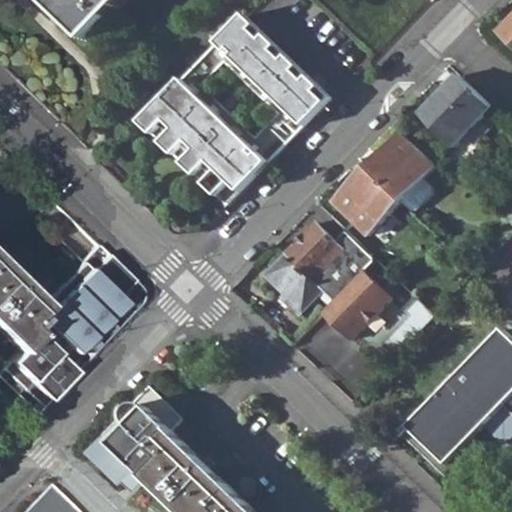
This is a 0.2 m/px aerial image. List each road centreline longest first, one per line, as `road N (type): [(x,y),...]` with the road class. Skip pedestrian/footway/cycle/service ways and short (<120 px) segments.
road 1 (residential): [(193,292),(449,28)]
road 2 (residential): [(422,511),(193,292)]
road 3 (residential): [(0,492),(193,292)]
road 4 (residential): [(193,292),(0,105)]
